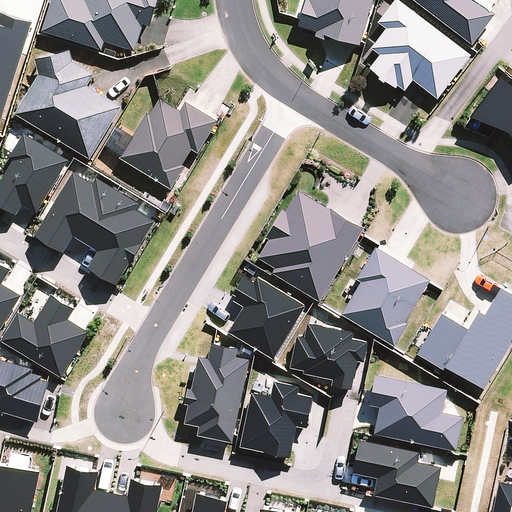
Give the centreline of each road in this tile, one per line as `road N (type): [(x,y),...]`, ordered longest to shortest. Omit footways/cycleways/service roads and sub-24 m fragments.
road 1 (residential): [(121,415),(136,364),(294,94)]
road 2 (residential): [(121,415),(179,456),(420,511)]
road 3 (residential): [(294,94),(455,187)]
